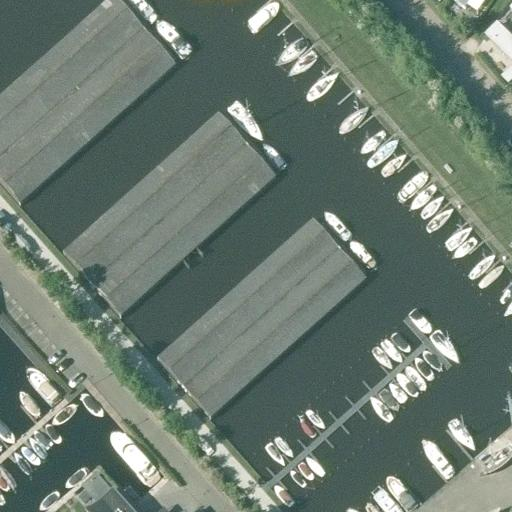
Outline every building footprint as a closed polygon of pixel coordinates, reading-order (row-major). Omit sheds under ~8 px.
[(0,183),(19,206),(174,67),(114,0),(112,0),(0,100),(0,183)] [(465,11),(472,0),(453,0),(452,2),(465,11)] [(219,117),(98,225),(63,256),(120,319),(275,180),(219,117)] [(315,225),(312,225),(158,362),(210,421),(365,282),(315,225)] [(481,462),(465,478),(471,485),(488,470),(481,462)] [(132,511),(117,496),(99,511),(132,511)]
